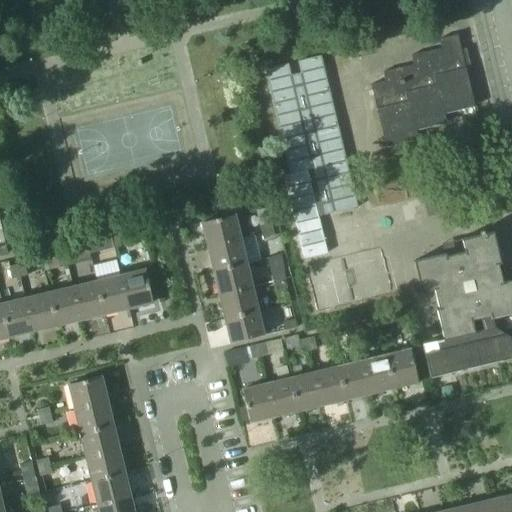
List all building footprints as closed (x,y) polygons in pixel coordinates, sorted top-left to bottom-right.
[(473,106),(459,44),(456,35),(438,39),(441,49),(410,56),(413,65),(400,68),(399,68),(382,72),(385,82),(370,85),(385,147),(417,140),(415,130),(445,123),(443,114),(473,106)] [(287,62),(263,68),(289,173),(313,167),(324,214),(357,206),(320,54),(297,60),(299,72),(290,74),(287,62)] [(201,223),(207,247),(240,239),(234,215),(201,223)] [(259,227),(261,234),(272,231),(270,224),(259,227)] [(479,234),(460,239),(461,240),(464,252),(446,256),(445,253),(443,254),(444,254),(414,261),(413,261),(420,293),(422,293),(422,292),(433,290),(438,308),(435,309),(435,310),(436,310),(443,339),(442,339),(442,340),(421,345),(429,377),(511,357),(511,339),(493,327),(491,319),(511,313),(511,279),(502,282),(497,264),(500,263),(500,262),(499,262),(492,233),(493,233),(492,231),(484,233),(483,230),(478,231),(479,234)] [(272,231),(261,234),(263,242),(274,239),(272,231)] [(118,235),(110,237),(113,249),(120,247),(118,235)] [(102,239),(105,251),(113,249),(110,237),(102,239)] [(240,239),(207,247),(212,270),(245,263),(240,239)] [(71,253),(64,254),(67,266),(74,264),(71,253)] [(64,254),(56,256),(59,268),(67,266),(64,254)] [(245,263),(212,270),(218,294),(251,287),(245,263)] [(24,264),(17,266),(19,277),(27,276),(24,264)] [(17,266),(11,267),(8,268),(11,280),(19,277),(17,266)] [(144,270),(119,276),(127,309),(152,303),(144,270)] [(270,274),(272,282),(284,279),(282,272),(270,274)] [(119,276),(96,281),(104,315),(127,309),(119,276)] [(284,279),(272,282),(274,290),(286,287),(284,279)] [(96,281),(72,287),(80,320),(104,315),(96,281)] [(72,287),(49,293),(57,326),(80,320),(72,287)] [(251,287),(218,294),(224,319),(257,311),(251,287)] [(49,293),(25,299),(32,332),(57,326),(49,293)] [(25,299),(1,304),(9,337),(32,332),(25,299)] [(1,304),(0,304),(0,339),(9,337),(1,304)] [(399,310),(392,312),(394,324),(402,322),(399,310)] [(257,311),(224,319),(230,343),(263,335),(257,311)] [(295,328),(294,320),(282,323),(284,331),(295,328)] [(360,326),(353,328),(355,340),(363,338),(360,326)] [(353,328),(345,330),(348,342),(355,340),(353,328)] [(313,338),(305,339),(308,351),(315,349),(313,338)] [(300,353),(308,351),(305,339),(297,341),(300,353)] [(264,343),(255,345),(258,357),(267,355),(264,343)] [(255,345),(248,347),(250,359),(258,357),(255,345)] [(409,349),(385,355),(393,388),(417,382),(409,349)] [(385,355),(360,361),(368,394),(393,388),(385,355)] [(360,361),(337,366),(345,399),(368,394),(360,361)] [(337,366),(313,372),(321,405),(345,399),(337,366)] [(313,372),(289,378),(297,411),(321,405),(313,372)] [(100,377),(67,385),(73,408),(106,400),(100,377)] [(289,378),(265,384),(273,417),(297,411),(289,378)] [(265,384),(243,389),(241,389),(249,422),(273,417),(265,384)] [(106,400),(73,408),(79,432),(112,424),(106,400)] [(36,410),(37,416),(49,413),(48,408),(36,410)] [(49,413),(37,416),(39,426),(51,424),(49,413)] [(112,424),(79,432),(85,457),(118,449),(112,424)] [(118,449),(85,457),(90,480),(123,472),(118,449)] [(47,458),(35,461),(37,468),(49,466),(47,458)] [(18,465),(20,472),(32,470),(30,462),(18,465)] [(49,466),(37,468),(39,477),(51,474),(49,466)] [(32,470),(20,472),(22,480),(34,478),(32,470)] [(123,472),(90,480),(96,504),(129,496),(123,472)] [(511,511),(511,494),(491,499),(494,511),(511,511)] [(132,511),(129,496),(96,504),(97,511),(132,511)] [(494,511),(491,499),(467,505),(468,511),(494,511)]
